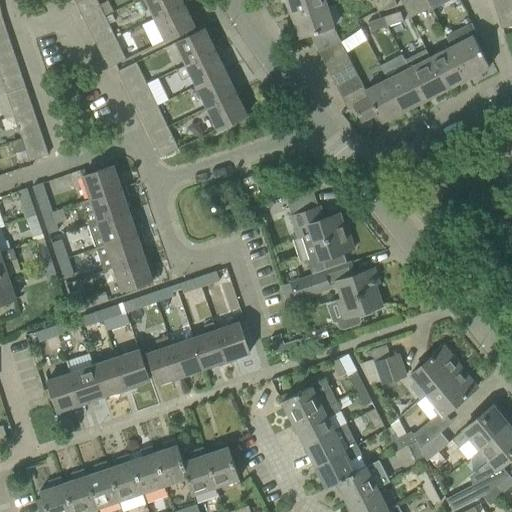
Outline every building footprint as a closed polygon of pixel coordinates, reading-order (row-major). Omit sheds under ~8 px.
[(186,3),(184,0),(144,0),(154,18),(186,3)] [(324,0),(286,0),(291,15),(326,3),(324,0)] [(397,5),(396,1),(395,0),(379,0),(374,2),(377,12),(397,5)] [(418,14),(410,0),(400,0),(409,18),(418,14)] [(194,26),(191,21),(187,13),(190,12),(186,3),(154,18),(165,41),(194,26)] [(333,27),(326,3),(291,15),(299,38),(309,35),(333,27)] [(104,16),(99,5),(81,14),(86,25),(104,16)] [(399,12),(383,17),(386,26),(402,21),(399,12)] [(511,25),(511,12),(498,17),(502,29),(511,25)] [(109,27),(108,24),(104,16),(86,25),(92,36),(109,27)] [(386,26),(383,17),(368,22),(371,31),(386,26)] [(342,43),(333,27),(309,35),(319,54),(342,43)] [(217,49),(213,40),(210,41),(204,28),(186,37),(174,42),(185,65),(217,49)] [(489,67),(480,49),(472,34),(450,46),(467,78),(489,67)] [(325,65),(348,54),(342,43),(319,54),(325,65)] [(467,78),(450,46),(429,56),(446,89),(467,78)] [(125,59),(120,48),(102,57),(107,68),(125,59)] [(225,72),(219,59),(222,58),(217,49),(185,65),(176,69),(181,80),(190,75),(195,86),(225,72)] [(0,56),(0,69),(17,64),(13,52),(0,56)] [(331,76),(353,65),(348,54),(325,65),(331,76)] [(446,89),(429,56),(407,67),(424,100),(446,89)] [(424,100),(407,67),(403,58),(396,61),(395,65),(399,72),(386,78),(403,111),(424,100)] [(141,73),(136,62),(118,71),(123,82),(141,73)] [(21,75),(17,64),(0,69),(0,74),(2,82),(21,75)] [(336,88),(359,76),(353,65),(331,76),(336,88)] [(239,92),(234,83),(231,84),(225,72),(195,86),(206,108),(239,92)] [(365,88),(359,76),(336,88),(342,99),(365,88)] [(365,89),(365,88),(342,99),(348,110),(353,107),(360,122),(376,114),(381,122),(403,111),(386,78),(365,89)] [(246,115),(240,102),(243,101),(239,92),(206,108),(217,130),(246,115)] [(156,104),(151,94),(133,103),(138,113),(156,104)] [(10,104),(14,115),(32,109),(28,98),(10,104)] [(162,116),(156,104),(138,113),(144,125),(162,116)] [(36,121),(32,109),(14,115),(18,127),(36,121)] [(48,155),(40,132),(21,138),(21,139),(11,142),(14,153),(25,149),(29,161),(48,155)] [(177,148),(172,137),(154,146),(159,157),(177,148)] [(126,187),(122,178),(118,179),(113,165),(82,176),(90,199),(126,187)] [(248,197),(260,193),(253,175),(242,179),(248,197)] [(52,212),(42,183),(32,186),(42,215),(52,212)] [(128,211),(124,198),(129,196),(126,187),(90,199),(80,202),(88,225),(98,222),(128,211)] [(35,215),(26,188),(16,191),(25,218),(35,215)] [(354,248),(346,225),(342,226),(338,213),(323,219),(318,206),(291,216),(299,237),(312,233),(320,255),(307,260),(312,275),(323,271),(325,271),(324,269),(346,262),(342,252),(354,248)] [(141,232),(138,223),(133,225),(128,211),(98,222),(88,225),(87,225),(95,248),(96,248),(141,232)] [(58,231),(52,212),(42,215),(48,234),(58,231)] [(35,215),(25,218),(31,236),(41,233),(35,215)] [(0,227),(0,252),(9,250),(7,241),(5,241),(0,227)] [(144,242),(141,232),(96,248),(103,271),(113,267),(144,257),(139,243),(144,242)] [(67,258),(63,247),(61,240),(51,243),(57,261),(67,258)] [(51,261),(44,242),(35,245),(41,264),(51,261)] [(21,271),(13,248),(9,250),(0,252),(0,277),(7,275),(21,271)] [(148,270),(144,257),(113,267),(121,290),(157,278),(153,269),(148,270)] [(73,276),(67,258),(57,261),(63,279),(73,276)] [(57,279),(51,261),(41,264),(47,282),(57,279)] [(373,268),(354,274),(335,281),(340,298),(337,299),(343,317),(338,320),(337,324),(338,327),(342,329),(359,324),(360,321),(358,313),(382,305),(374,284),(379,283),(373,268)] [(219,281),(216,271),(197,277),(201,287),(219,281)] [(329,288),(323,271),(312,275),(290,282),(296,299),(329,288)] [(0,303),(15,299),(9,280),(7,275),(0,277),(0,303)] [(201,287),(197,277),(179,283),(182,293),(201,287)] [(173,296),(170,286),(153,292),(156,302),(173,296)] [(78,292),(69,295),(75,312),(84,309),(78,292)] [(153,292),(122,303),(126,312),(156,302),(153,292)] [(121,314),(118,304),(99,310),(103,320),(121,314)] [(103,320),(99,310),(82,316),(85,326),(103,320)] [(75,329),(72,320),(55,326),(57,331),(58,335),(75,329)] [(227,363),(215,330),(213,322),(203,325),(206,333),(193,337),(203,368),(216,364),(217,366),(227,363)] [(239,322),(220,328),(215,330),(227,363),(236,360),(235,357),(249,353),(239,322)] [(57,331),(55,326),(36,332),(39,342),(46,339),(58,335),(57,331)] [(298,340),(284,344),(280,334),(271,337),(277,354),(300,346),(298,340)] [(58,335),(46,339),(50,350),(62,346),(58,335)] [(181,379),(170,345),(167,336),(154,340),(158,349),(147,353),(151,365),(157,384),(171,379),(172,382),(181,379)] [(203,368),(193,337),(170,345),(181,379),(191,376),(190,373),(203,368)] [(427,394),(460,367),(443,347),(410,374),(427,394)] [(149,380),(142,361),(138,349),(115,357),(127,391),(136,388),(135,385),(149,380)] [(350,352),(337,359),(344,373),(357,367),(350,352)] [(103,396),(93,365),(89,353),(66,361),(70,373),(81,406),(91,403),(90,400),(103,396)] [(398,355),(375,362),(382,383),(405,375),(398,355)] [(127,391),(115,357),(93,365),(103,396),(117,391),(117,394),(127,391)] [(476,387),(460,367),(427,394),(436,405),(431,409),(439,418),(476,387)] [(356,372),(348,376),(355,391),(363,387),(356,372)] [(81,406),(70,373),(47,380),(57,411),(71,406),(72,409),(81,406)] [(322,408),(336,401),(325,379),(311,386),(281,401),(293,423),(322,408)] [(371,401),(363,387),(355,391),(363,406),(371,401)] [(327,417),(335,413),(339,411),(340,408),(336,401),(322,408),(293,423),(303,444),(333,429),(327,417)] [(480,449),(508,426),(492,406),(451,439),(459,448),(471,438),(480,449)] [(382,423),(374,408),(366,412),(374,428),(382,423)] [(421,448),(440,432),(443,430),(434,418),(414,434),(410,431),(406,433),(398,418),(390,424),(394,433),(401,448),(408,445),(417,440),(421,448)] [(345,423),(333,429),(303,444),(314,466),(344,451),(338,439),(350,433),(345,423)] [(0,447),(8,444),(2,426),(0,426),(0,447)] [(511,456),(511,430),(508,426),(480,449),(489,460),(477,470),(484,479),(511,456)] [(449,443),(440,432),(421,448),(424,455),(427,461),(449,443)] [(401,448),(394,433),(385,438),(393,452),(401,448)] [(182,462),(183,461),(177,445),(176,445),(174,439),(163,443),(165,449),(153,452),(164,485),(187,478),(187,477),(182,462)] [(424,455),(421,448),(417,440),(408,445),(416,460),(424,455)] [(215,451),(204,454),(215,487),(239,479),(228,446),(227,447),(225,441),(213,445),(215,451)] [(355,472),(355,471),(349,461),(361,454),(356,445),(344,451),(314,466),(326,488),(336,482),(355,472)] [(164,485),(153,452),(152,447),(129,455),(130,460),(141,493),(164,485)] [(215,487),(204,454),(202,449),(191,452),(193,458),(183,461),(182,462),(187,477),(187,478),(192,494),(215,487)] [(141,493),(130,460),(129,455),(117,459),(119,464),(108,468),(119,501),(141,493)] [(372,476),(385,470),(379,459),(367,466),(366,465),(355,471),(355,472),(336,482),(347,503),(378,487),(372,476)] [(119,501),(108,468),(106,463),(94,467),(96,472),(85,476),(96,508),(119,501)] [(84,511),(96,508),(85,476),(83,470),(72,474),(74,480),(62,483),(71,511),(84,511)] [(433,486),(426,472),(417,476),(424,490),(433,486)] [(502,494),(511,485),(511,479),(508,475),(495,486),(502,494)] [(71,511),(62,483),(60,478),(49,482),(51,487),(39,491),(45,511),(71,511)] [(481,496),(485,494),(488,491),(480,481),(446,498),(452,510),(481,496)] [(441,501),(433,486),(424,490),(432,506),(441,501)] [(489,505),(502,494),(495,486),(488,491),(485,494),(481,496),(489,505)] [(382,511),(388,509),(378,487),(347,503),(351,511),(382,511)]
